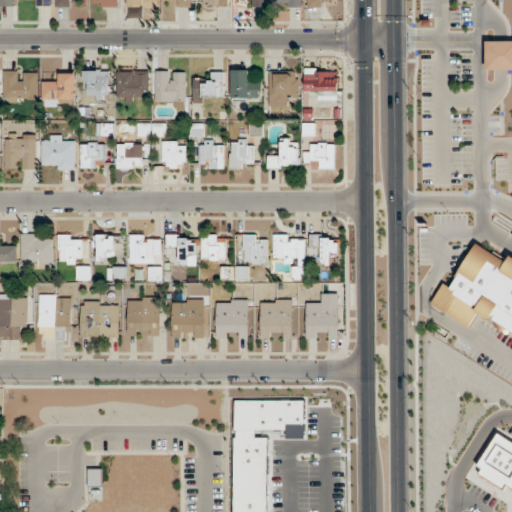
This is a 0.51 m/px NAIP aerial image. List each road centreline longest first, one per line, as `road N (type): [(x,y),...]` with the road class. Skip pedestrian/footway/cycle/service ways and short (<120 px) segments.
road 1 (secondary): [(398,511),(392,0)]
road 2 (secondary): [(364,0),(368,511)]
road 3 (tertiary): [(0,39),(393,39)]
road 4 (residential): [(0,370),(367,370)]
road 5 (residential): [(0,200),(365,201)]
